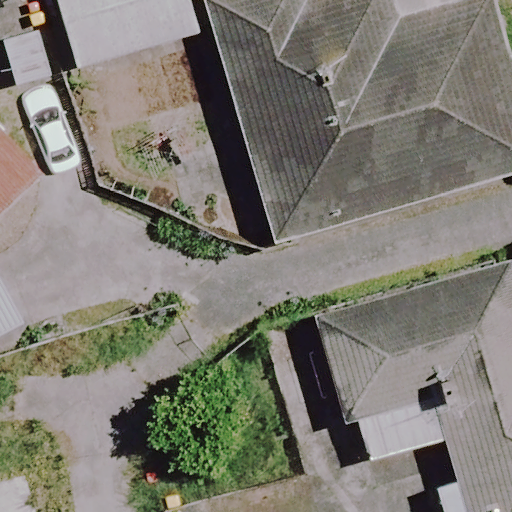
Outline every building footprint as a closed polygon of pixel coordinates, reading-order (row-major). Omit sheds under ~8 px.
[(193,40),(180,0),(49,0),(72,76),(193,40)] [(391,29),(381,0),(314,0),(200,34),(267,254),(511,179),(511,88),(485,0),(391,29)] [(0,218),(38,184),(0,141),(0,218)] [(511,511),(511,278),(510,272),(311,331),(353,470),(441,444),(461,511),(511,511)] [(201,511),(201,509),(191,511),(46,511),(33,469),(0,478),(0,511),(201,511)]
